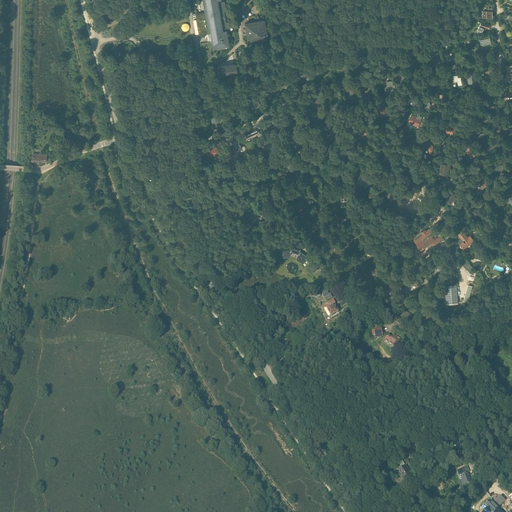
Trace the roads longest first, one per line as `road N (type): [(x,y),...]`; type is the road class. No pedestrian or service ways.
road 1 (secondary): [(362,511),(117,141)]
road 2 (track): [(469,424),(472,405),(434,343),(349,282),(256,182),(224,174)]
road 3 (track): [(0,373),(40,169)]
road 4 (track): [(469,424),(327,460)]
